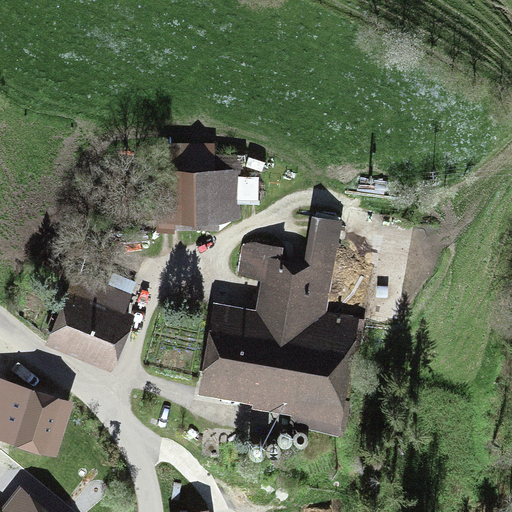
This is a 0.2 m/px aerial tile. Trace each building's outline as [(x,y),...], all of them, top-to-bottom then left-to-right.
[(227,218),(234,177),(213,174),(212,177),(185,172),(185,168),(165,165),(160,192),(132,187),(128,207),(156,212),(157,207),(178,210),(178,213),(206,217),(206,215),(227,218)] [(316,316),(334,225),(314,221),(304,271),(280,267),(283,253),(248,246),(241,250),(237,274),(272,281),(264,325),(219,317),(219,315),(216,314),(216,319),(218,319),(207,377),(206,377),(205,382),(209,383),(209,380),(297,397),(292,424),(336,432),(357,324),(316,316)] [(102,357),(128,295),(75,273),(50,335),(102,357)] [(59,404),(0,385),(0,424),(48,440),(59,404)] [(35,511),(17,497),(4,511),(35,511)]
